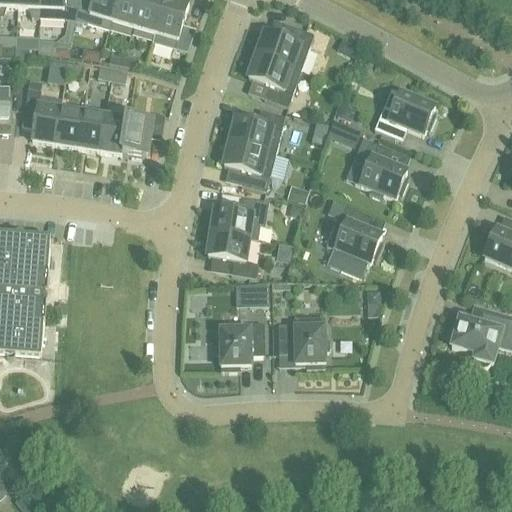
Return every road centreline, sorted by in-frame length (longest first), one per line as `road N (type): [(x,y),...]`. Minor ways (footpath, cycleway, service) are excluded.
road 1 (residential): [(175,232),(164,365),(176,404),(206,417),(392,417),(452,236),(506,112)]
road 2 (residential): [(242,0),(211,85),(175,232)]
road 3 (residential): [(304,0),(506,112)]
road 4 (residential): [(175,232),(0,202)]
